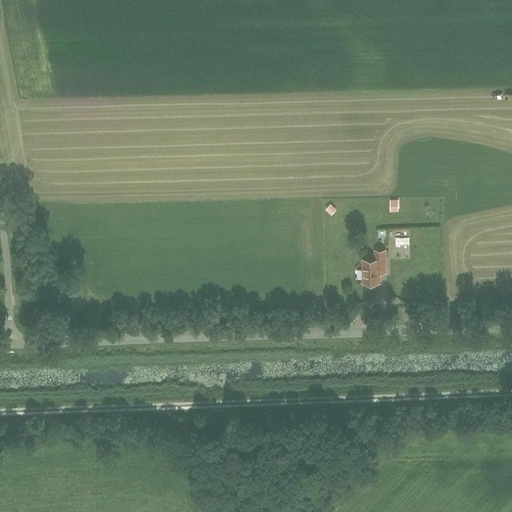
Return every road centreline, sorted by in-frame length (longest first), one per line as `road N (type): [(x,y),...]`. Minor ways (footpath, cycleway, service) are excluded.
road 1 (unclassified): [(15,344),(511,327)]
road 2 (unclassified): [(15,344),(0,189)]
road 3 (track): [(235,511),(163,406)]
